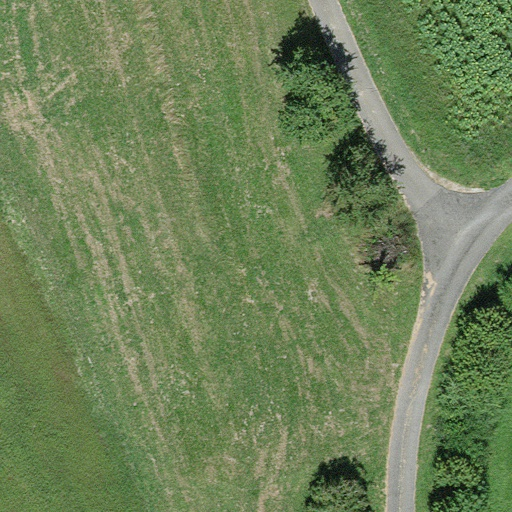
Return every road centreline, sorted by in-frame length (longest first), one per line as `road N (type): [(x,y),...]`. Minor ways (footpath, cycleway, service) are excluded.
road 1 (track): [(406,511),(419,359),(482,237),(511,216)]
road 2 (track): [(482,237),(415,199),(324,0)]
